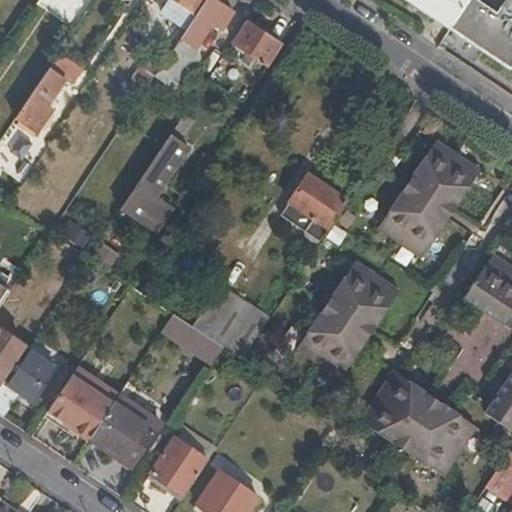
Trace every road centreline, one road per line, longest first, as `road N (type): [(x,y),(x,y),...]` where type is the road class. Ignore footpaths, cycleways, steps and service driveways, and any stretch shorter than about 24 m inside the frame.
road 1 (residential): [(511,131),(316,0)]
road 2 (residential): [(106,511),(0,440)]
